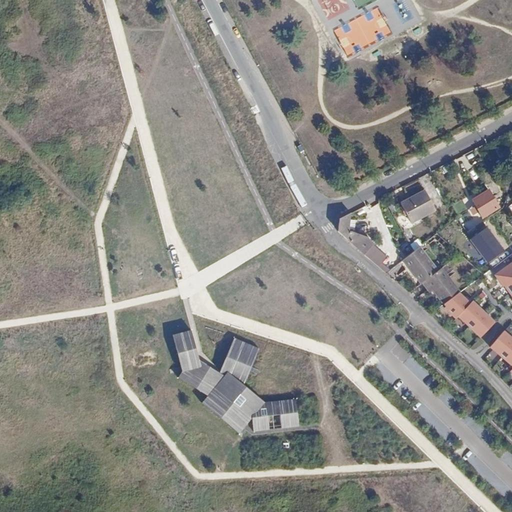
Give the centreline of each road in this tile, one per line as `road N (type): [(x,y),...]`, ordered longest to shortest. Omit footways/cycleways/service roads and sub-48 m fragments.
road 1 (residential): [(511,400),(327,228),(322,207)]
road 2 (residential): [(322,207),(309,196),(211,0)]
road 3 (residential): [(322,207),(342,206),(511,120)]
